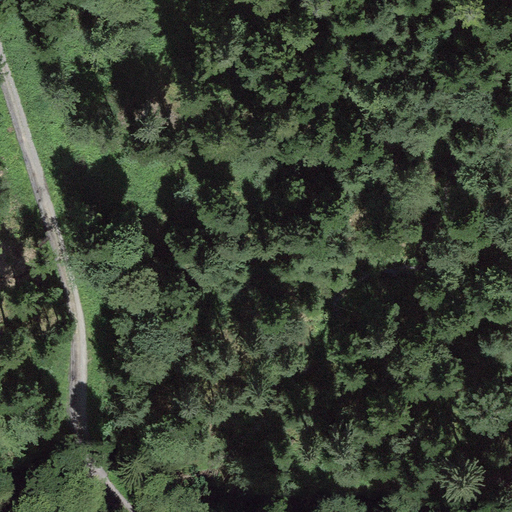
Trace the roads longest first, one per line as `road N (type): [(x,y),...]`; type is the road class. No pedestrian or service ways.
road 1 (track): [(126,511),(83,472),(76,315),(0,45)]
road 2 (track): [(276,511),(406,464),(511,460)]
